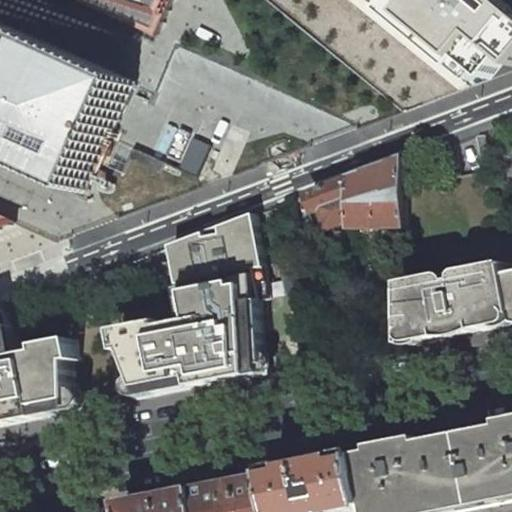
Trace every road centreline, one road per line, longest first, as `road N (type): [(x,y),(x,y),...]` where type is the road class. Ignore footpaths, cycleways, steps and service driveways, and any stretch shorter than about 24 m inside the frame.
road 1 (residential): [(0,292),(511,98)]
road 2 (secondary): [(511,359),(0,461)]
